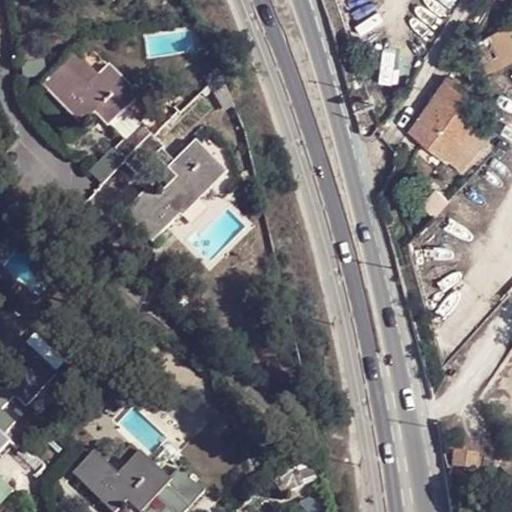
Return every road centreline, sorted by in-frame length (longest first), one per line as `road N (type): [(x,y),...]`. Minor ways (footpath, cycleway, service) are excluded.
road 1 (tertiary): [(261,0),(294,81),(349,269),(377,385),(394,511)]
road 2 (tertiary): [(423,511),(386,312),(298,0)]
road 3 (residential): [(84,193),(25,131),(0,71)]
